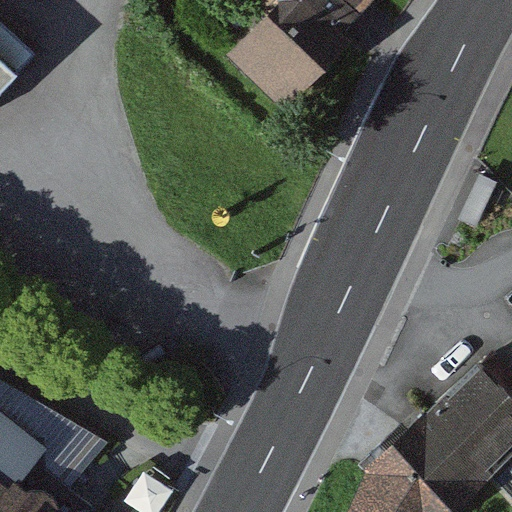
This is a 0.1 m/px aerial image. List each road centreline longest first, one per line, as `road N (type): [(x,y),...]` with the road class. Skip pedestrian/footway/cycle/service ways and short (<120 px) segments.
road 1 (primary): [(353,279),(488,0)]
road 2 (unclassified): [(255,484),(0,343)]
road 3 (primary): [(255,484),(353,279)]
road 4 (residential): [(511,273),(488,287),(400,302),(353,279)]
